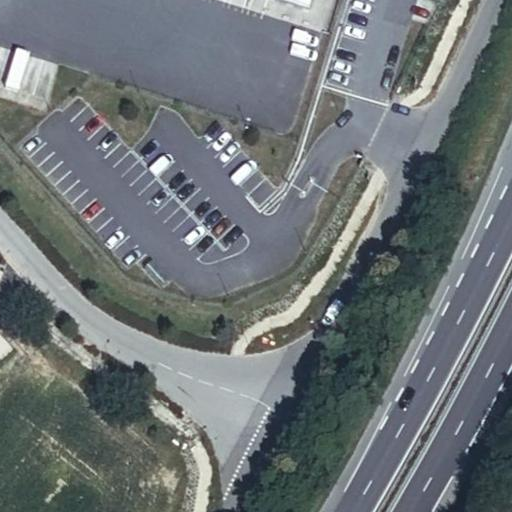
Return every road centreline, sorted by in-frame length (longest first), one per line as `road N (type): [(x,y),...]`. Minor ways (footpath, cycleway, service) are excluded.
road 1 (unclassified): [(495,0),(281,417)]
road 2 (unclassified): [(0,229),(83,324),(281,417)]
road 3 (trunk): [(511,206),(352,511)]
road 4 (trunk): [(409,511),(511,326)]
